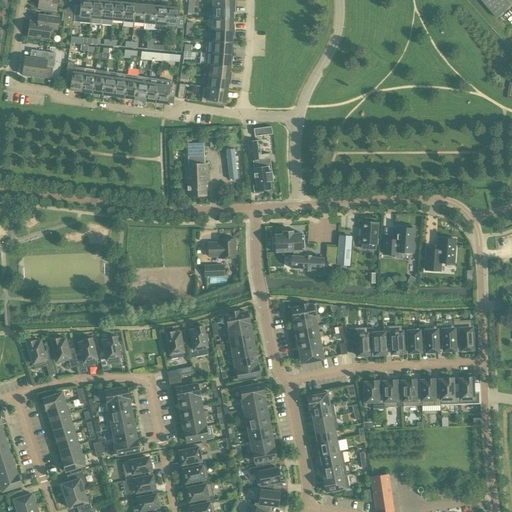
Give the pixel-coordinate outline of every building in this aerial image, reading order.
[(38,0),(38,8),(56,10),(57,0),(38,0)] [(90,23),(91,17),(92,1),(86,0),(80,0),(81,0),(80,5),(75,5),(73,22),(76,22),(90,23)] [(511,12),(511,0),(481,0),(498,19),(504,14),(507,17),(511,12)] [(90,23),(101,24),(101,18),(103,2),(92,1),(91,17),(90,23)] [(103,2),(101,18),(112,19),(114,3),(103,2)] [(114,3),(112,19),(123,20),(124,4),(114,3)] [(135,4),(124,4),(123,20),(134,21),(135,4)] [(146,5),(135,4),(134,21),(144,22),(146,5)] [(144,22),(144,29),(154,30),(157,6),(146,5),(144,22)] [(157,6),(154,30),(166,31),(166,24),(167,7),(157,6)] [(179,9),(167,7),(166,24),(177,25),(176,28),(183,29),(184,16),(178,16),(178,9),(179,9)] [(232,7),(213,7),(213,8),(213,17),(213,18),(232,19),(232,7)] [(71,22),(72,14),(65,13),(64,21),(71,22)] [(38,14),(37,22),(30,21),(29,29),(28,37),(49,40),(50,29),(57,30),(59,17),(38,14)] [(232,19),(213,18),(213,19),(213,29),(213,30),(232,31),(232,19)] [(209,30),(209,41),(213,41),(231,43),(232,31),(213,30),(209,30)] [(206,41),(205,53),(231,55),(231,43),(213,41),(209,41),(206,41)] [(32,76),(44,78),(46,66),(54,67),(56,53),(37,51),(36,59),(25,57),(22,75),(25,75),(26,77),(30,78),(32,76)] [(152,57),(152,53),(141,52),(141,59),(145,60),(146,57),(152,58),(152,57)] [(152,57),(152,58),(158,59),(158,61),(162,61),(163,54),(152,53),(152,57)] [(204,64),(211,65),(230,66),(231,55),(205,53),(204,64)] [(67,65),(67,68),(65,81),(71,82),(70,88),(69,89),(81,91),(84,69),(74,67),(74,63),(68,62),(67,65)] [(211,65),(211,66),(210,75),(210,76),(228,78),(230,66),(211,65)] [(95,70),(84,69),(81,91),(92,92),(95,70)] [(95,70),(92,92),(103,94),(106,72),(95,70)] [(116,73),(106,72),(103,94),(113,95),(116,73)] [(116,73),(113,95),(124,97),(127,75),(116,73)] [(138,76),(127,75),(124,97),(135,99),(138,76)] [(138,76),(135,99),(145,100),(148,83),(149,78),(138,76)] [(228,78),(210,76),(210,77),(209,77),(208,87),(208,88),(227,90),(228,78)] [(159,85),(158,85),(156,102),(168,103),(167,103),(168,96),(174,97),(176,84),(170,84),(170,81),(160,79),(159,85)] [(158,85),(148,83),(145,100),(156,102),(158,85)] [(179,84),(178,91),(177,98),(184,99),(186,85),(179,84)] [(208,88),(204,88),(201,102),(217,105),(218,101),(225,103),(225,101),(227,91),(227,90),(208,88)] [(272,126),(254,129),(255,137),(273,134),(272,126)] [(253,185),(254,194),(263,193),(263,191),(271,190),(270,182),(273,181),(271,169),(268,169),(267,157),(259,158),(256,140),(247,141),(250,161),(253,161),(254,168),(253,168),(254,173),(253,173),(254,178),(255,185),(253,185)] [(187,183),(188,196),(206,195),(206,182),(208,182),(207,164),(204,164),(203,144),(187,144),(188,165),(184,165),(185,183),(187,183)] [(235,149),(226,150),(229,180),(238,179),(235,149)] [(361,237),(359,237),(359,244),(377,245),(379,222),(368,222),(362,221),(361,237)] [(414,243),(412,243),(413,236),(414,236),(415,228),(408,227),(408,228),(397,228),(396,240),(385,239),(384,254),(395,255),(396,252),(404,252),(404,254),(412,254),(412,253),(413,253),(414,243)] [(293,252),(301,251),(302,251),(302,249),(305,249),(304,235),(301,235),(301,233),(293,234),(293,231),(282,231),(282,232),(282,234),(274,235),(274,237),(272,237),(272,251),(275,250),(275,253),(293,252)] [(340,236),(339,247),(337,265),(348,266),(351,237),(340,236)] [(455,239),(439,238),(438,250),(427,249),(426,270),(440,271),(440,263),(454,263),(455,239)] [(220,258),(236,258),(235,239),(219,239),(220,243),(208,243),(209,256),(220,256),(220,258)] [(301,251),(293,252),(293,256),(291,256),(290,268),(303,269),(303,270),(310,271),(310,269),(323,270),(324,258),(311,257),(311,256),(304,255),(304,256),(301,257),(301,251)] [(205,276),(225,275),(224,265),(204,266),(205,276)] [(410,276),(406,283),(413,287),(417,280),(410,276)] [(317,315),(315,304),(307,306),(307,304),(300,305),(300,307),(291,309),(292,311),(290,311),(291,318),(293,317),(294,320),(317,315)] [(225,327),(226,327),(248,323),(248,321),(249,320),(248,314),(247,314),(246,312),(238,314),(237,312),(230,313),(230,315),(222,316),(225,327)] [(319,314),(317,315),(294,320),(296,330),(318,326),(317,320),(320,319),(319,314)] [(453,325),(454,335),(460,334),(461,350),(472,349),(472,341),(474,341),(473,334),(471,334),(470,320),(459,320),(459,318),(453,319),(453,325)] [(250,333),(248,323),(226,327),(228,338),(230,338),(230,337),(250,333)] [(454,335),(453,325),(443,326),(442,323),(436,324),(436,326),(436,336),(443,335),(443,351),(455,350),(454,335)] [(426,352),(437,351),(436,336),(436,326),(425,327),(425,324),(418,325),(418,327),(418,337),(419,337),(425,336),(426,352)] [(195,327),(195,329),(190,330),(192,344),(188,345),(190,358),(209,354),(206,341),(208,341),(206,334),(205,334),(203,325),(195,327)] [(390,338),(391,354),(403,353),(402,338),(401,325),(384,326),(384,329),(384,338),(384,339),(390,338)] [(408,337),(409,353),(420,352),(419,337),(418,337),(418,327),(407,328),(407,325),(401,325),(402,338),(408,337)] [(318,326),(296,330),(298,341),(320,336),(320,337),(324,337),(323,331),(319,332),(318,326)] [(367,327),(349,328),(350,340),(356,340),(356,355),(368,355),(367,339),(367,327)] [(373,327),(367,327),(367,339),(373,339),(374,354),(385,354),(384,339),(384,338),(384,329),(373,329),(373,327)] [(184,356),(180,332),(174,333),(174,331),(166,333),(167,341),(166,342),(167,349),(169,348),(171,359),(184,356)] [(252,344),(250,333),(230,337),(230,338),(232,348),(252,344)] [(105,354),(99,356),(101,361),(106,360),(107,365),(121,362),(118,345),(116,336),(108,337),(108,339),(102,340),(105,354)] [(322,347),(320,337),(320,336),(298,341),(300,351),(322,347)] [(84,341),(78,343),(82,357),(76,358),(78,364),(83,362),(84,367),(98,363),(91,337),(83,339),(84,341)] [(70,359),(76,357),(74,351),(69,352),(65,338),(60,339),(59,338),(51,340),(57,363),(71,360),(70,359)] [(31,358),(35,369),(53,363),(49,352),(45,354),(40,340),(35,342),(34,340),(26,343),(29,351),(27,352),(29,358),(31,358)] [(232,348),(230,348),(232,359),(254,355),(252,344),(232,348)] [(324,358),(322,347),(300,351),(302,362),(324,358)] [(254,355),(232,359),(234,370),(256,365),(254,355)] [(256,365),(234,370),(235,376),(232,376),(233,381),(259,376),(258,374),(260,373),(258,367),(257,367),(256,365)] [(168,378),(180,376),(179,369),(167,371),(168,378)] [(180,376),(168,378),(170,385),(182,383),(180,376)] [(459,379),(460,392),(460,404),(480,404),(480,392),(473,392),(472,377),(464,377),(464,379),(459,379)] [(439,380),(440,393),(440,405),(460,404),(460,392),(453,393),(452,378),(444,378),(444,380),(439,380)] [(421,406),(421,394),(415,394),(414,379),(406,379),(406,381),(402,381),(402,394),(403,406),(421,406)] [(421,381),(421,394),(421,406),(440,405),(440,393),(434,393),(433,379),(425,379),(425,381),(421,381)] [(384,407),(383,395),(377,395),(377,380),(369,381),(369,383),(364,383),(364,389),(362,389),(363,396),(365,396),(365,402),(372,401),(373,410),(384,409),(384,407)] [(403,406),(402,394),(396,395),(396,380),(388,380),(388,382),(383,382),(383,395),(384,407),(403,406)] [(203,388),(202,383),(176,388),(177,390),(175,391),(176,397),(178,397),(178,399),(198,395),(199,395),(201,395),(200,388),(203,388)] [(243,398),(262,395),(262,393),(264,393),(262,386),(261,386),(260,384),(240,388),(243,398)] [(349,398),(355,397),(353,385),(347,386),(349,398)] [(105,402),(128,398),(127,396),(129,395),(128,389),(126,389),(125,387),(103,391),(105,402)] [(46,410),(47,409),(66,403),(63,392),(42,399),(46,410)] [(329,392),(320,394),(320,392),(314,393),(314,395),(307,396),(310,409),(311,409),(311,408),(331,405),(331,404),(329,392)] [(198,395),(178,399),(180,409),(201,405),(199,395),(198,395)] [(262,395),(243,398),(240,399),(242,410),(245,410),(265,406),(262,395)] [(130,408),(128,398),(105,402),(107,413),(130,408)] [(66,403),(47,409),(51,419),(70,413),(66,403)] [(333,404),(331,404),(331,405),(311,408),(311,409),(314,420),(336,416),(333,404)] [(201,405),(180,409),(183,420),(205,416),(209,415),(208,410),(202,412),(201,405)] [(265,406),(245,410),(246,416),(240,417),(241,422),(247,421),(267,417),(265,406)] [(130,408),(107,413),(105,413),(107,423),(107,424),(132,419),(130,408)] [(70,413),(51,419),(54,429),(73,423),(70,413)] [(207,427),(205,416),(183,420),(185,431),(205,427),(207,427)] [(336,416),(314,420),(316,432),(336,428),(336,429),(338,428),(336,416)] [(269,426),(267,417),(247,421),(249,430),(269,426)] [(107,424),(107,423),(106,424),(107,429),(113,427),(114,433),(134,430),(132,419),(107,424)] [(76,433),(73,423),(54,429),(57,439),(76,433)] [(269,426),(249,430),(243,432),(244,436),(250,435),(251,441),(271,437),(269,426)] [(205,427),(185,431),(185,433),(183,433),(185,440),(186,439),(187,442),(207,438),(205,427)] [(336,428),(316,432),(318,444),(338,440),(336,429),(336,428)] [(134,430),(114,433),(116,444),(136,440),(134,430)] [(76,433),(57,439),(60,449),(79,443),(76,433)] [(443,433),(419,434),(420,442),(435,441),(436,461),(448,460),(447,459),(462,458),(461,440),(444,441),(443,433)] [(271,437),(251,441),(252,447),(246,449),(247,454),(253,452),(273,448),(271,437)] [(136,440),(116,444),(113,444),(115,450),(111,451),(112,456),(138,451),(138,449),(139,448),(138,442),(136,442),(136,440)] [(340,451),(338,440),(318,444),(320,456),(340,452),(340,451)] [(60,449),(63,460),(83,454),(79,443),(60,449)] [(0,457),(10,454),(6,444),(0,446),(0,457)] [(196,467),(205,466),(209,465),(207,454),(202,455),(200,447),(180,451),(180,456),(179,456),(180,464),(194,461),(196,467)] [(380,447),(369,448),(370,466),(380,466),(380,447)] [(273,448),(253,452),(256,467),(269,464),(268,460),(275,459),(275,456),(276,456),(275,450),(273,450),(273,448)] [(342,451),(340,451),(340,452),(320,456),(323,467),(345,463),(342,451)] [(10,454),(0,457),(0,468),(13,464),(10,454)] [(83,454),(63,460),(62,460),(65,471),(86,465),(83,454)] [(130,480),(139,478),(138,472),(153,469),(151,461),(149,462),(148,457),(122,462),(126,481),(130,480)] [(347,475),(345,463),(323,467),(325,479),(347,475)] [(0,479),(16,475),(13,464),(0,468),(0,479)] [(269,464),(256,467),(248,468),(250,474),(255,473),(257,486),(258,486),(273,483),(273,482),(279,481),(278,476),(280,476),(279,468),(270,470),(269,464)] [(199,486),(211,483),(210,477),(207,478),(205,466),(196,467),(183,470),(184,474),(182,475),(184,483),(198,480),(199,486)] [(86,483),(82,470),(70,474),(72,481),(62,484),(62,486),(60,486),(63,493),(64,492),(65,496),(83,491),(81,484),(86,483)] [(18,474),(16,475),(0,479),(0,490),(1,492),(21,485),(18,474)] [(376,511),(393,511),(388,474),(371,477),(376,511)] [(325,479),(323,479),(325,492),(332,491),(333,492),(339,491),(338,489),(349,487),(347,475),(325,479)] [(137,498),(143,496),(142,491),(156,488),(155,480),(153,480),(152,476),(139,478),(130,480),(133,493),(130,493),(131,500),(137,499),(137,498)] [(212,502),(212,503),(214,502),(211,483),(199,486),(187,488),(188,493),(186,493),(187,501),(202,498),(203,504),(212,502)] [(258,486),(256,502),(256,503),(271,505),(277,505),(278,501),(280,501),(281,493),(272,492),(273,483),(258,486)] [(21,497),(19,490),(7,494),(11,506),(15,505),(17,511),(35,506),(34,502),(36,501),(34,495),(32,495),(31,494),(21,497)] [(83,491),(65,496),(67,500),(65,501),(67,507),(69,507),(69,508),(80,505),(82,511),(94,508),(90,495),(85,497),(83,491)] [(146,511),(145,509),(160,506),(158,498),(156,499),(155,494),(143,496),(137,498),(137,499),(139,506),(133,507),(133,511),(146,511)] [(213,511),(212,503),(212,502),(203,504),(190,507),(191,511),(189,511),(213,511)] [(256,503),(256,502),(255,502),(250,511),(267,511),(271,505),(256,503)]
